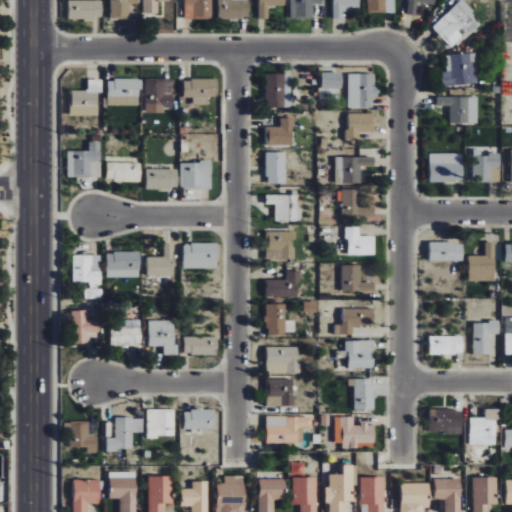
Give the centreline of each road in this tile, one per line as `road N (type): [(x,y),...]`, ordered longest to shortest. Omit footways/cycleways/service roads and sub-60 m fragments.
road 1 (tertiary): [(27,0),(27,511)]
road 2 (residential): [(232,54),(232,457)]
road 3 (residential): [(400,76),(400,479)]
road 4 (residential): [(27,54),(392,59),(400,76)]
road 5 (residential): [(232,390),(83,390)]
road 6 (residential): [(232,211),(83,211)]
